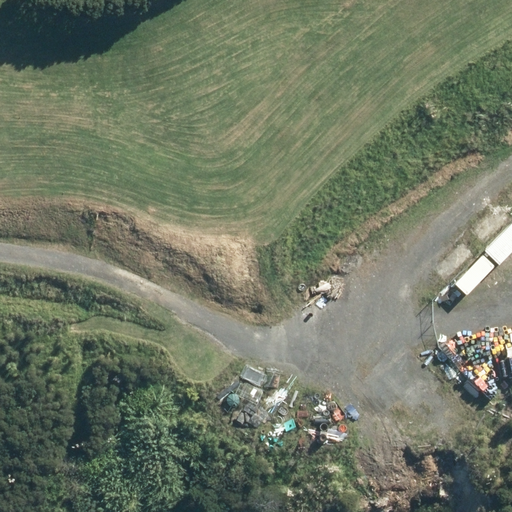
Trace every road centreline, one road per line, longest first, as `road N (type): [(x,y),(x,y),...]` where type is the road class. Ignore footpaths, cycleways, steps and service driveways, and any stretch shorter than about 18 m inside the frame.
road 1 (track): [(0,258),(139,272),(230,331),(379,401),(511,443)]
road 2 (track): [(511,182),(284,356)]
